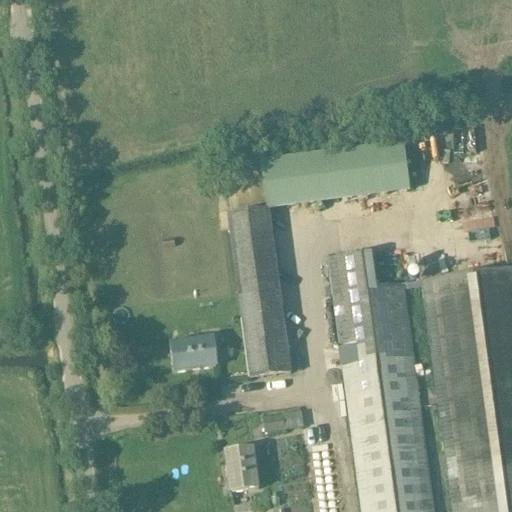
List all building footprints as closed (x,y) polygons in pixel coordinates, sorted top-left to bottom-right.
[(441,149),(468,155),(471,141),(461,139),(462,134),(445,131),(441,149)] [(410,193),(404,146),(264,164),(270,211),(410,193)] [(239,300),(250,382),(293,376),(282,295),(270,211),(228,217),(239,300)] [(435,511),(433,494),(450,491),(452,511),(511,511),(511,271),(422,283),(436,392),(419,395),(400,251),(327,261),(349,423),(361,511),(435,511)] [(173,375),(214,369),(211,341),(169,347),(173,375)] [(263,420),(265,436),(304,430),(302,414),(283,416),(283,417),(263,420)] [(259,491),(254,452),(227,455),(232,494),(259,491)]
